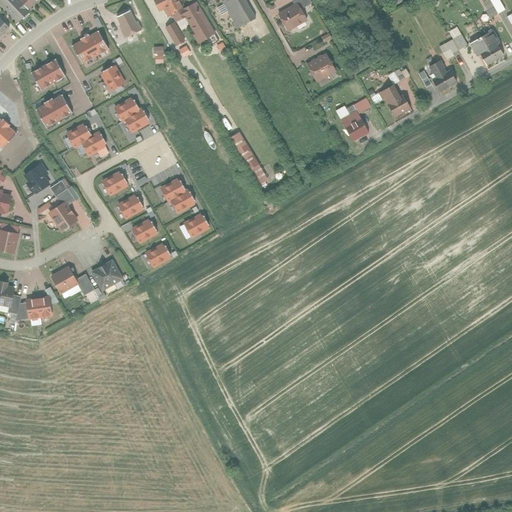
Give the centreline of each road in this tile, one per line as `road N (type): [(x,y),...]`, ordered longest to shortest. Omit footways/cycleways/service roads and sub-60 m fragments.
road 1 (residential): [(511,53),(364,136)]
road 2 (residential): [(147,157),(137,140),(76,175),(103,220)]
